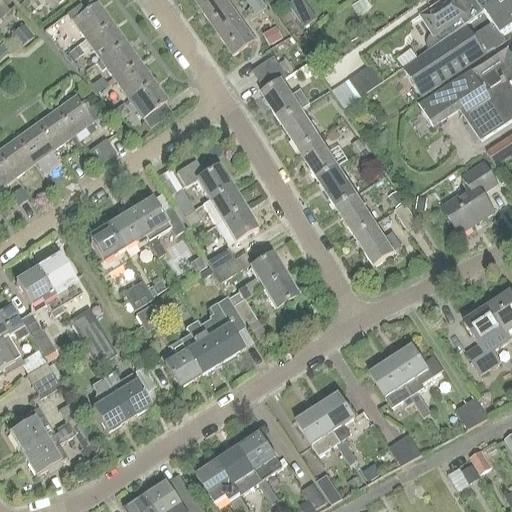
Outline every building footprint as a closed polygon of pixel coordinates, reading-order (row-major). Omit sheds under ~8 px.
[(191,0),(200,13),(218,0),(191,0)] [(218,0),(200,13),(216,36),(238,21),(223,0),(218,0)] [(263,0),(250,0),(247,3),(253,11),(265,2),(263,0)] [(319,21),(303,0),(300,0),(291,7),(307,29),(319,21)] [(438,47),(468,27),(483,16),(503,2),(508,10),(511,6),(511,0),(465,0),(458,5),(454,0),(448,0),(420,19),(438,47)] [(265,2),(253,11),(257,17),(269,9),(265,2)] [(441,88),(442,89),(473,69),(503,48),(498,41),(511,30),(511,29),(511,28),(511,27),(511,6),(508,10),(503,2),(483,16),(468,27),(438,47),(403,71),(423,101),(441,88)] [(0,20),(8,13),(0,3),(0,20)] [(83,14),(71,23),(85,43),(110,25),(96,5),(90,10),(86,5),(80,10),(83,14)] [(253,43),(238,21),(216,36),(232,58),(253,43)] [(85,43),(99,63),(124,44),(110,25),(85,43)] [(31,39),(22,27),(12,35),(22,47),(31,39)] [(275,29),(263,37),(269,48),(282,40),(275,29)] [(503,48),(473,69),(442,89),(441,88),(423,101),(416,106),(433,132),(460,115),(480,146),(511,124),(511,42),(503,48)] [(140,67),(124,44),(99,63),(116,86),(140,67)] [(3,46),(0,48),(0,59),(8,52),(3,46)] [(78,49),(70,55),(76,63),(84,56),(78,49)] [(278,67),(273,59),(250,74),(257,85),(280,70),(278,67)] [(286,62),(278,67),(280,70),(283,75),(291,70),(286,62)] [(116,86),(128,103),(153,85),(140,67),(116,86)] [(372,68),(334,95),(347,113),(384,86),(372,68)] [(257,85),(264,95),(260,97),(280,126),(300,113),(308,108),(300,96),(292,101),(281,84),(286,80),(283,75),(280,70),(257,85)] [(101,81),(92,88),(98,95),(107,89),(101,81)] [(167,104),(153,85),(128,103),(142,122),(167,104)] [(56,114),(74,139),(85,131),(91,127),(94,125),(76,100),(56,114)] [(84,102),(80,105),(86,113),(89,110),(84,102)] [(131,116),(124,107),(116,113),(123,122),(131,116)] [(94,110),(88,115),(93,122),(99,118),(94,110)] [(298,154),(318,141),(300,113),(280,126),(298,154)] [(55,152),(74,139),(56,114),(37,127),(55,152)] [(37,127),(16,142),(34,167),(55,152),(37,127)] [(91,127),(85,131),(89,138),(96,133),(91,127)] [(386,133),(370,146),(381,159),(385,155),(386,133)] [(317,184),(338,170),(318,141),(298,154),(317,184)] [(0,157),(16,180),(34,167),(16,142),(0,153),(0,157)] [(105,142),(88,155),(98,170),(116,157),(105,142)] [(353,147),(359,157),(367,152),(360,142),(353,147)] [(366,153),(359,158),(366,168),(373,164),(366,153)] [(0,191),(16,180),(0,157),(0,191)] [(219,169),(203,179),(195,164),(176,176),(185,191),(196,184),(208,205),(232,191),(219,169)] [(471,193),(443,212),(460,238),(495,215),(482,197),(498,186),(483,165),(462,180),(471,193)] [(336,212),(356,198),(338,170),(317,184),(336,212)] [(21,191),(11,198),(19,208),(28,201),(21,191)] [(220,225),(244,210),(232,191),(208,205),(204,207),(216,228),(220,225)] [(169,200),(182,221),(194,214),(181,193),(169,200)] [(396,195),(388,200),(396,211),(398,211),(404,206),(396,195)] [(354,240),(375,227),(356,198),(336,212),(354,240)] [(417,200),(415,212),(425,214),(427,202),(417,200)] [(145,240),(158,261),(166,256),(156,240),(170,232),(174,239),(185,233),(172,210),(160,217),(152,203),(131,216),(145,240)] [(417,227),(404,207),(394,214),(407,234),(417,227)] [(220,225),(233,245),(256,231),(244,210),(220,225)] [(200,224),(194,214),(182,221),(189,231),(200,224)] [(131,216),(109,230),(123,253),(145,240),(131,216)] [(354,240),(373,269),(394,255),(393,255),(401,250),(392,235),(384,241),(375,227),(354,240)] [(130,265),(123,253),(109,230),(87,243),(101,266),(97,269),(105,281),(130,265)] [(207,266),(213,276),(236,263),(229,252),(207,266)] [(246,257),(236,263),(213,276),(221,287),(253,267),(246,257)] [(256,283),(239,294),(244,303),(262,293),(285,278),(272,257),(248,271),(256,283)] [(52,297),(75,284),(60,259),(37,273),(52,297)] [(37,273),(16,286),(31,310),(43,303),(55,321),(64,316),(52,297),(37,273)] [(285,278),(262,293),(274,313),(297,299),(285,278)] [(167,292),(163,284),(154,290),(148,293),(148,294),(152,301),(159,297),(167,292)] [(148,293),(143,285),(132,292),(137,300),(148,294),(148,293)] [(137,300),(132,292),(123,297),(134,315),(154,303),(152,301),(148,294),(137,300)] [(487,311),(509,344),(511,342),(511,297),(511,296),(487,311)] [(222,367),(243,353),(234,338),(245,331),(232,311),(227,301),(208,313),(214,323),(201,331),(207,342),(222,367)] [(255,325),(243,304),(232,311),(245,331),(255,325)] [(99,307),(79,319),(84,328),(95,321),(95,320),(102,311),(99,307)] [(152,323),(157,331),(167,325),(156,307),(136,319),(142,329),(152,323)] [(0,344),(6,341),(13,337),(24,330),(20,324),(11,308),(0,314),(0,344)] [(509,344),(487,311),(464,326),(479,349),(467,356),(480,377),(500,364),(494,354),(509,344)] [(31,317),(20,324),(24,330),(29,338),(31,342),(32,341),(42,335),(31,317)] [(75,333),(84,328),(79,319),(70,325),(75,333)] [(75,333),(81,343),(101,330),(95,321),(84,328),(75,333)] [(142,329),(148,337),(157,331),(152,323),(142,329)] [(197,325),(188,331),(198,348),(185,355),(200,380),(222,367),(207,342),(201,331),(197,325)] [(17,345),(29,338),(24,330),(13,337),(17,345)] [(81,343),(87,352),(107,340),(101,330),(81,343)] [(42,335),(32,341),(47,366),(58,359),(43,334),(42,335)] [(113,349),(107,340),(87,352),(98,370),(107,364),(102,356),(113,349)] [(5,379),(23,369),(6,341),(0,344),(0,374),(2,374),(5,379)] [(159,363),(178,393),(200,380),(185,355),(178,345),(169,351),(172,355),(159,363)] [(118,357),(113,349),(102,356),(107,364),(118,357)] [(413,350),(392,364),(414,398),(417,396),(425,391),(422,388),(444,374),(435,360),(424,367),(413,350)] [(408,410),(414,406),(423,422),(431,417),(417,396),(414,398),(392,364),(370,378),(393,412),(404,405),(408,410)] [(46,367),(28,377),(26,378),(33,389),(52,377),(46,367)] [(129,423),(150,410),(131,378),(121,384),(115,375),(104,382),(129,423)] [(58,387),(52,377),(33,389),(31,389),(38,400),(58,387)] [(97,395),(96,402),(104,403),(105,405),(92,413),(107,437),(129,423),(104,382),(93,389),(97,395)] [(351,454),(346,446),(353,441),(345,428),(355,421),(340,398),(319,411),(348,457),(351,454)] [(465,408),(478,428),(488,422),(476,402),(465,408)] [(468,434),(478,428),(465,408),(455,414),(468,434)] [(10,436),(24,459),(55,439),(38,411),(22,421),(26,427),(10,436)] [(348,457),(319,411),(296,426),(320,462),(338,451),(343,460),(348,457)] [(94,446),(78,420),(67,426),(72,434),(70,435),(73,440),(81,454),(94,446)] [(56,433),(59,437),(55,439),(24,459),(37,480),(68,462),(59,449),(73,440),(70,435),(72,434),(67,426),(56,433)] [(239,452),(261,485),(265,483),(283,471),(261,437),(239,452)] [(398,446),(411,466),(421,460),(409,440),(398,446)] [(401,471),(411,466),(398,446),(389,452),(401,471)] [(259,489),(264,498),(272,493),(265,483),(261,485),(239,452),(218,466),(241,501),(259,489)] [(351,454),(348,457),(343,460),(350,470),(358,465),(351,454)] [(481,480),(488,476),(494,473),(484,455),(477,459),(470,463),(481,480)] [(248,511),(241,501),(218,466),(196,480),(215,508),(226,501),(232,511),(248,511)] [(374,475),(369,467),(362,471),(367,480),(374,475)] [(462,475),(469,488),(479,481),(472,469),(462,475)] [(78,474),(68,480),(73,488),(83,482),(78,474)] [(344,503),(329,479),(318,486),(334,510),(344,503)] [(359,480),(348,486),(353,494),(364,489),(359,480)] [(178,502),(167,487),(147,501),(153,511),(200,511),(189,494),(178,502)] [(304,495),(310,503),(300,509),(301,511),(320,511),(327,508),(315,488),(304,495)] [(279,504),(272,493),(264,498),(271,509),(279,504)] [(511,511),(511,493),(503,499),(510,511),(511,511)] [(130,511),(153,511),(147,501),(130,511)]
